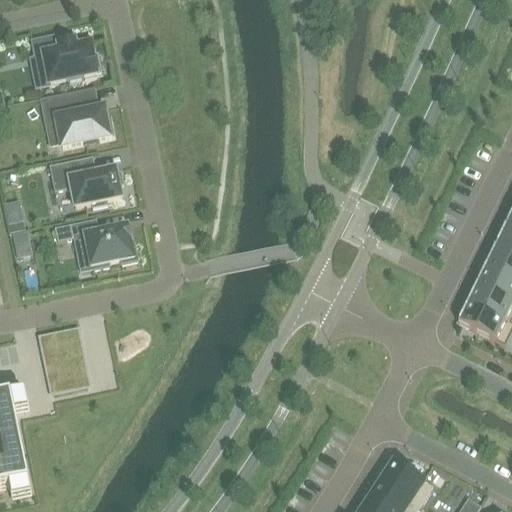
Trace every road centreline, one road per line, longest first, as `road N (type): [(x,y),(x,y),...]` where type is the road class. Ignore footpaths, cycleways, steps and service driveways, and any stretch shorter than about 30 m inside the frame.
road 1 (residential): [(116,0),(170,275),(160,286),(0,327)]
road 2 (tertiary): [(338,307),(481,0)]
road 3 (tertiary): [(446,0),(304,290)]
road 4 (tertiary): [(304,290),(227,437),(170,511)]
road 5 (tertiary): [(217,511),(338,307)]
road 6 (residential): [(511,149),(414,346)]
road 7 (residential): [(375,419),(511,493)]
